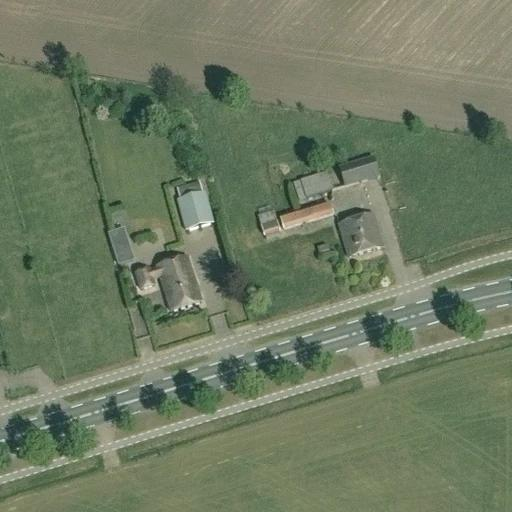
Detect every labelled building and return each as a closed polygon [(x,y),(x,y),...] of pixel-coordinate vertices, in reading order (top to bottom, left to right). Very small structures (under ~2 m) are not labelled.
[(381,179),(375,159),(341,169),(346,190),(381,179)] [(289,185),(294,203),(325,194),(320,176),(289,185)] [(180,203),(189,234),(216,227),(208,196),(180,203)] [(274,221),(277,232),(328,221),(326,209),(274,221)] [(340,228),(350,261),(384,250),(374,218),(340,228)] [(162,281),(173,316),(204,306),(190,261),(159,270),(160,272),(152,275),(151,272),(138,276),(143,293),(157,289),(155,283),(162,281)]
